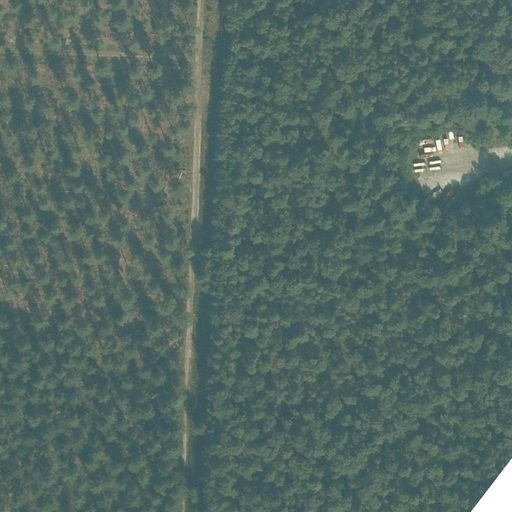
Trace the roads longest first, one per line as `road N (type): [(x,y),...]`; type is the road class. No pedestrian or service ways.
road 1 (track): [(190,303),(202,0)]
road 2 (track): [(183,511),(190,303)]
road 3 (track): [(0,51),(200,57)]
road 4 (track): [(0,311),(190,303)]
